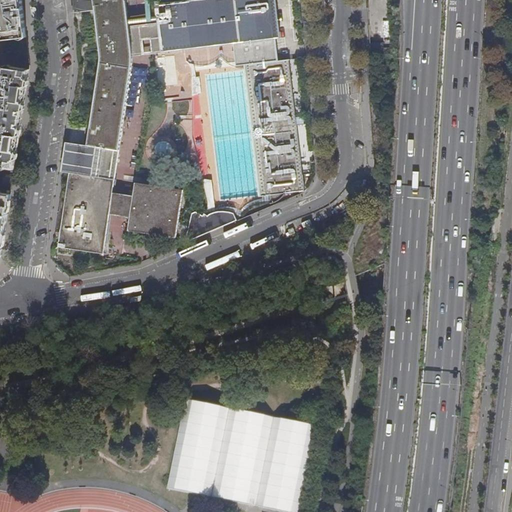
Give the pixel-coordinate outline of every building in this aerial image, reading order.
[(8,40),(8,45),(17,44),(16,39),(27,38),(25,18),(22,0),(0,0),(0,27),(2,40),(8,40)] [(101,60),(87,145),(77,143),(75,160),(117,165),(132,67),(132,64),(132,56),(144,54),(141,25),(129,26),(126,0),(72,0),(73,2),(74,13),(95,11),(101,55),(101,60)] [(278,62),(276,39),(281,38),(276,0),(193,0),(189,1),(147,6),(153,53),(233,44),(236,67),(231,67),(230,65),(193,69),(189,64),(188,63),(187,63),(189,65),(190,67),(192,72),(193,139),(208,201),(208,205),(207,208),(207,212),(205,215),(209,217),(215,214),(222,213),(225,213),(229,213),(238,215),(241,216),(247,210),(251,208),(256,205),(267,202),(271,202),(271,204),(274,204),(276,203),(279,202),(282,200),(284,197),(286,194),(291,194),(304,192),(288,61),(278,62)] [(383,22),(381,0),(368,0),(370,23),(383,22)] [(4,169),(8,169),(8,168),(15,169),(16,160),(29,77),(30,69),(4,66),(0,96),(0,166),(4,167),(4,169)] [(134,196),(113,192),(117,165),(75,160),(73,173),(70,172),(59,247),(89,251),(104,253),(110,214),(131,217),(128,230),(177,238),(184,190),(136,182),(134,196)] [(0,259),(2,256),(3,249),(11,194),(3,193),(2,190),(0,190),(0,259)] [(276,511),(296,511),(311,426),(182,404),(167,493),(276,511)]
